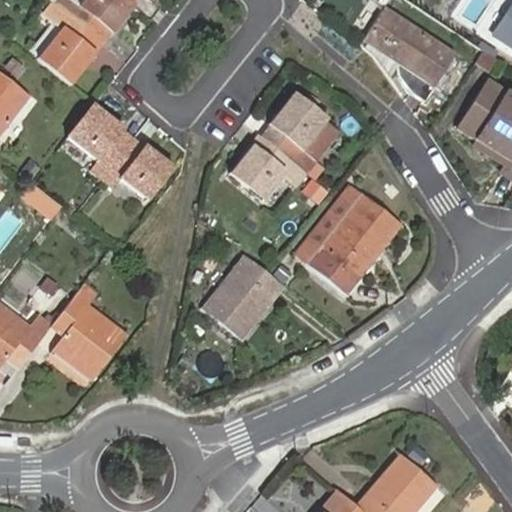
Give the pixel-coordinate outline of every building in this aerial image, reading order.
[(56,0),(52,5),(69,19),(100,43),(130,5),(123,0),(56,0)] [(404,62),(399,69),(428,88),(449,56),(379,11),(363,35),(404,62)] [(511,15),(497,39),(511,48),(511,15)] [(69,19),(36,61),(66,85),(100,43),(69,19)] [(358,42),(399,69),(404,62),(363,35),(358,42)] [(0,129),(25,98),(0,77),(0,129)] [(511,95),(486,79),(453,129),(476,145),(481,138),(511,158),(507,165),(511,168),(511,95)] [(299,84),(257,136),(289,161),(302,171),(312,158),(299,148),(329,109),(299,84)] [(99,180),(131,139),(90,106),(64,138),(96,163),(89,171),(99,180)] [(343,120),(329,109),(299,148),(312,158),(343,120)] [(289,161),(257,136),(226,175),(258,200),(280,171),(294,182),(302,171),(289,161)] [(170,168),(131,139),(99,180),(109,187),(116,179),(144,201),(170,168)] [(30,161),(19,174),(27,181),(38,167),(30,161)] [(311,179),(301,192),(318,204),(328,191),(311,179)] [(397,226),(361,197),(305,265),(342,295),(397,226)] [(221,259),(205,247),(197,261),(213,273),(221,259)] [(237,341),(280,287),(263,273),(241,256),(199,310),(237,341)] [(47,279),(40,288),(51,297),(58,287),(47,279)] [(95,296),(81,285),(58,315),(70,326),(51,350),(88,379),(123,335),(86,306),(95,296)] [(0,361),(11,347),(25,357),(50,326),(35,316),(26,327),(0,306),(0,361)] [(353,507),(359,511),(411,511),(433,487),(398,456),(353,507)] [(359,511),(353,507),(335,491),(316,511),(359,511)]
